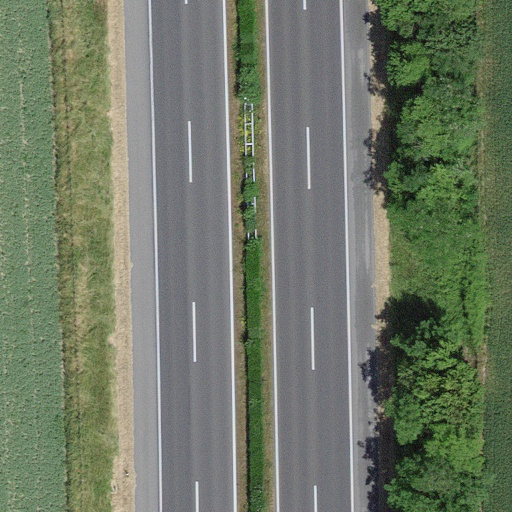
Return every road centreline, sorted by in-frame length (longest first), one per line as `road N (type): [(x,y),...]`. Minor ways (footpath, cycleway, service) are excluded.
road 1 (motorway): [(185,0),(197,511)]
road 2 (motorway): [(315,511),(304,0)]
